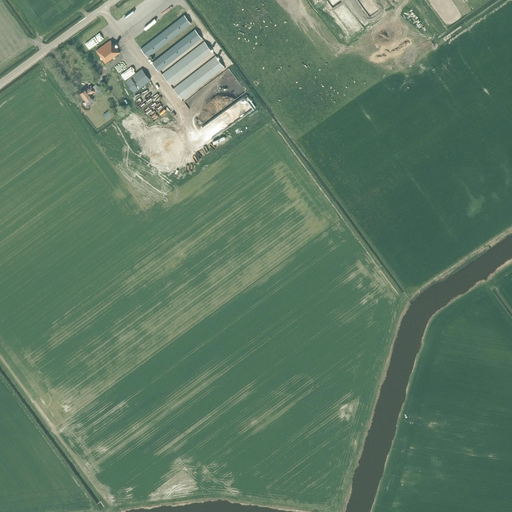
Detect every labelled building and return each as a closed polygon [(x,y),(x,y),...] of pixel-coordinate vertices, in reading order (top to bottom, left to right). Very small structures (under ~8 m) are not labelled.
[(170,26),(141,49),(148,57),(176,35),(191,23),(184,14),(170,26)] [(180,40),(152,63),(159,71),(187,50),(202,38),(195,29),(180,40)] [(111,40),(96,50),(105,63),(120,52),(114,44),(111,40)] [(163,75),(169,84),(212,51),(205,42),(163,75)] [(216,57),(174,90),(180,98),(223,65),(216,57)] [(141,69),(125,81),(134,92),(150,80),(141,69)] [(86,88),(80,93),(86,101),(84,103),(86,106),(93,100),(92,97),(90,94),(95,91),(97,94),(101,91),(96,84),(92,87),(91,86),(86,89),(86,88)]
